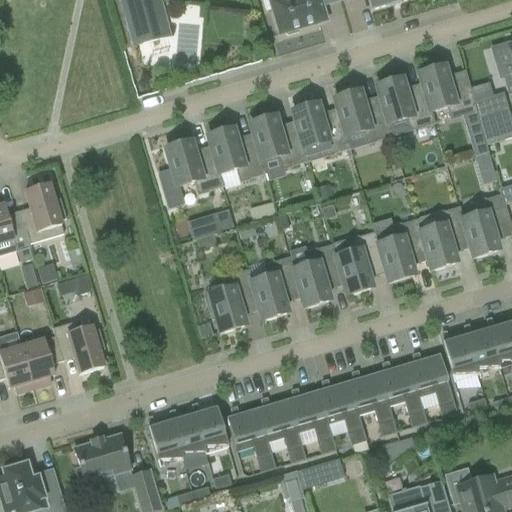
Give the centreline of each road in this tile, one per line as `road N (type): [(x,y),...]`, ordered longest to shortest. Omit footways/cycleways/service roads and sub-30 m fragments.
road 1 (residential): [(0,440),(511,288)]
road 2 (residential): [(0,159),(511,13)]
